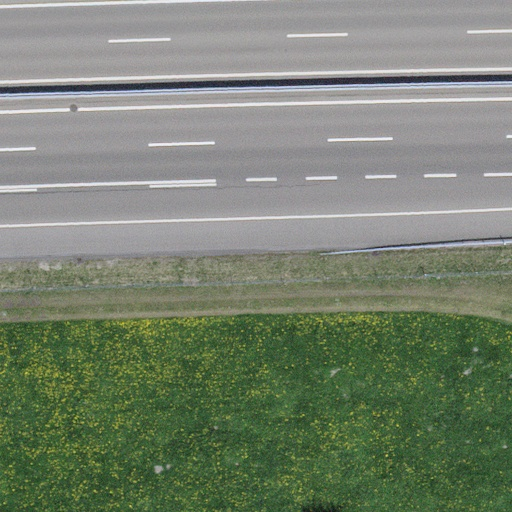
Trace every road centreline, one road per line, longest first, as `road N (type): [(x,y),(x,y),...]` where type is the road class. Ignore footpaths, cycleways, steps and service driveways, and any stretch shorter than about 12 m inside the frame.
road 1 (track): [(0,311),(263,299),(511,307)]
road 2 (motorway): [(511,30),(0,44)]
road 3 (motorway): [(0,152),(511,139)]
